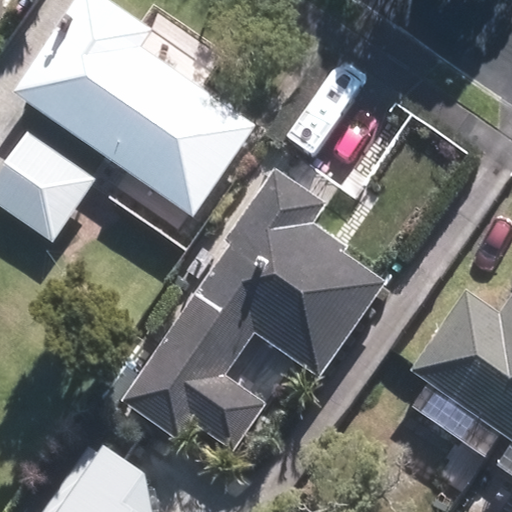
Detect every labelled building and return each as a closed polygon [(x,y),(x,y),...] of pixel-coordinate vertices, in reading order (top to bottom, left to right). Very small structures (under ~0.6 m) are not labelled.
[(194,208),(255,119),(140,41),(153,22),(120,0),(68,0),(11,84),(194,208)] [(98,168),(28,123),(0,165),(0,196),(54,233),(98,168)] [(230,236),(122,391),(182,433),(197,413),(233,439),(264,395),(229,369),(259,325),(321,369),(387,273),(312,221),(329,196),(274,158),(223,231),(230,236)] [(508,426),(511,419),(511,307),(510,310),(470,281),(415,360),(508,426)] [(396,423),(419,389),(383,364),(359,399),(396,423)] [(164,468),(107,430),(53,511),(168,511),(164,468)]
